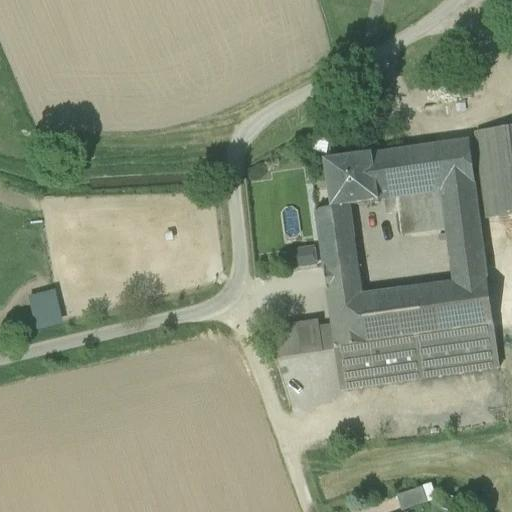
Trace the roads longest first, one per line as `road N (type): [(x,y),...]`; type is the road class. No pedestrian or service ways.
road 1 (unclassified): [(0,360),(203,312),(224,300),(240,260),(232,179),(238,143),(265,115),(382,57),(450,8)]
road 2 (track): [(307,511),(239,316),(224,300)]
